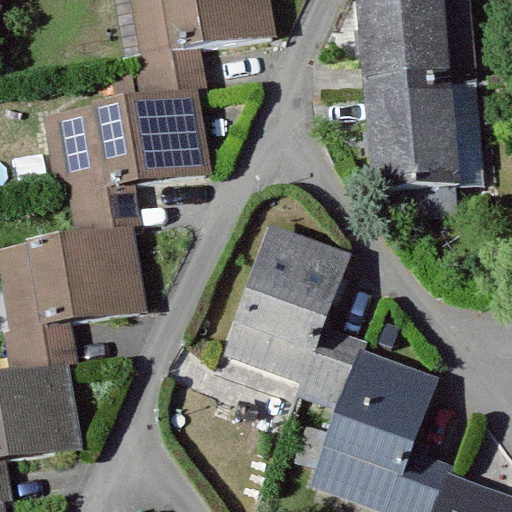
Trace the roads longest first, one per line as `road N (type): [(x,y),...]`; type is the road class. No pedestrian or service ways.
road 1 (residential): [(266,136),(136,410),(139,449)]
road 2 (residential): [(266,136),(313,168),(454,340)]
road 3 (residential): [(332,0),(266,136)]
